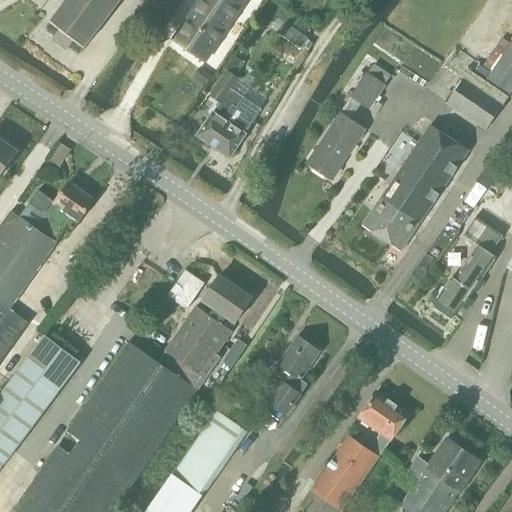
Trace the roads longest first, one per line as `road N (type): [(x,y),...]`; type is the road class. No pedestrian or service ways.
road 1 (tertiary): [(511,427),(0,76)]
road 2 (unknown): [(211,214),(357,0)]
road 3 (unknown): [(511,125),(370,326)]
road 4 (unknown): [(421,108),(296,273)]
road 5 (unknown): [(135,0),(66,119)]
